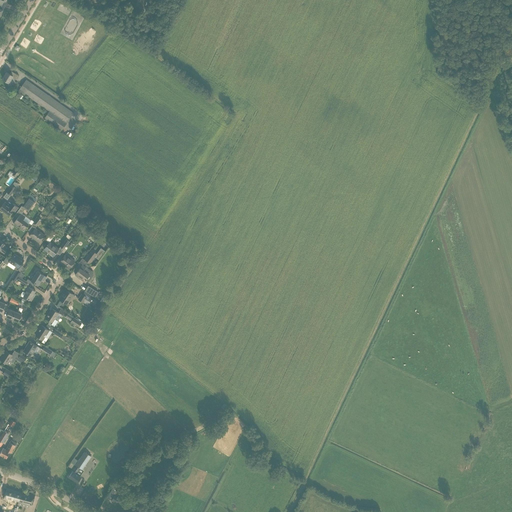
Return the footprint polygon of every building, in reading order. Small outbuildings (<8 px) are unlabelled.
[(6,72),(2,79),(9,83),(12,77),(16,80),(19,75),(11,71),(10,74),(6,72)] [(49,111),(44,118),(61,130),(73,113),(26,79),(19,90),(49,111)] [(7,192),(10,195),(16,188),(12,185),(7,192)] [(25,208),(28,211),(35,202),(37,199),(30,194),(28,197),(21,206),(25,208)] [(4,212),(9,216),(13,210),(15,211),(18,207),(12,203),(10,206),(5,202),(0,207),(5,211),(4,212)] [(13,223),(23,231),(29,223),(23,219),(25,216),(21,213),(16,219),(13,223)] [(29,235),(39,242),(45,235),(35,228),(29,235)] [(60,247),(64,249),(70,241),(66,239),(60,247)] [(49,252),(50,252),(49,254),(53,256),(59,249),(49,242),(44,249),(48,252),(49,252)] [(85,260),(89,263),(90,263),(97,254),(92,250),(85,260)] [(7,255),(3,262),(7,264),(9,261),(19,268),(20,265),(21,264),(24,260),(14,254),(13,255),(12,256),(11,258),(7,255)] [(65,254),(60,262),(69,269),(75,261),(65,254)] [(89,263),(85,260),(75,275),(84,282),(90,275),(83,270),(89,263)] [(17,270),(12,279),(15,281),(16,281),(17,280),(19,276),(21,273),(17,270)] [(31,281),(38,285),(42,279),(44,280),(46,276),(37,271),(31,281)] [(19,276),(17,280),(25,285),(27,282),(19,276)] [(88,285),(85,290),(95,297),(98,291),(88,285)] [(22,298),(26,300),(27,298),(31,300),(35,293),(35,294),(34,293),(35,290),(28,286),(26,289),(28,290),(26,293),(24,291),(22,292),(21,294),(21,295),(23,297),(22,298)] [(59,299),(63,301),(67,304),(73,294),(66,289),(63,294),(62,294),(59,299)] [(92,298),(93,296),(90,294),(89,293),(87,297),(82,294),(78,299),(83,302),(88,305),(90,301),(92,298)] [(20,301),(19,303),(22,305),(21,306),(26,309),(28,306),(20,301)] [(51,324),(54,326),(58,321),(55,319),(59,313),(52,308),(45,318),(52,322),(51,324)] [(6,316),(12,319),(15,311),(9,309),(6,316)] [(15,311),(12,319),(18,321),(21,314),(15,311)] [(71,322),(79,327),(82,322),(67,313),(65,317),(71,321),(71,322)] [(0,325),(0,329),(7,334),(9,331),(0,325)] [(48,338),(45,336),(49,330),(41,325),(39,328),(35,335),(43,340),(42,342),(44,343),(48,338)] [(55,329),(53,332),(61,338),(64,334),(55,329)] [(23,351),(31,356),(38,346),(29,341),(26,345),(27,345),(26,347),(25,346),(23,351)] [(43,349),(50,354),(54,356),(56,353),(45,346),(43,349)] [(6,350),(0,359),(4,362),(7,364),(9,360),(13,363),(17,358),(13,355),(10,353),(6,350)] [(17,358),(24,362),(26,358),(20,354),(17,358)] [(0,436),(0,446),(8,433),(4,431),(0,436)] [(6,449),(3,448),(0,453),(0,454),(6,458),(10,452),(11,453),(15,445),(10,442),(6,449)] [(72,471),(69,476),(77,482),(81,477),(76,473),(80,468),(82,469),(91,456),(85,452),(76,465),(77,465),(73,471),(72,471)] [(121,497),(123,493),(123,487),(115,483),(110,492),(115,494),(111,500),(121,505),(124,507),(127,501),(121,497)] [(6,489),(3,499),(6,500),(7,498),(18,501),(21,493),(6,489)] [(21,493),(18,501),(30,504),(29,506),(32,506),(35,495),(28,493),(28,495),(25,494),(21,493)] [(132,502),(127,511),(134,511),(138,506),(132,502)]
